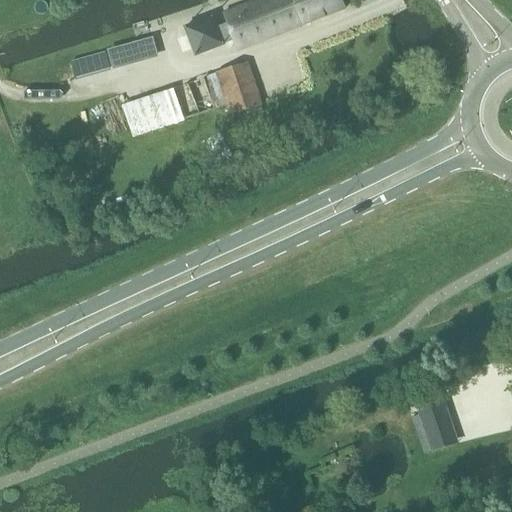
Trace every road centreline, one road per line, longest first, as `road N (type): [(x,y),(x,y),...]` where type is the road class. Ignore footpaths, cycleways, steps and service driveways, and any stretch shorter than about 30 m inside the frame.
road 1 (secondary): [(0,382),(132,313),(487,157)]
road 2 (secondary): [(471,122),(0,350)]
